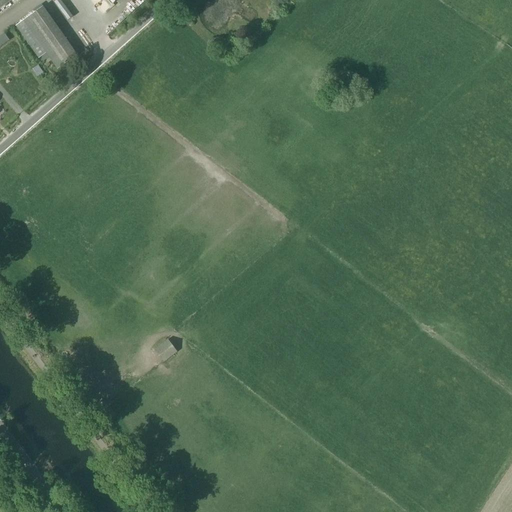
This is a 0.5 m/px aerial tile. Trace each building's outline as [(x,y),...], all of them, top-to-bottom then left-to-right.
[(0,0),(0,8),(11,0),(0,0)] [(52,0),(52,1),(64,18),(70,13),(59,0),(52,0)] [(16,26),(39,59),(46,54),(58,70),(77,56),(43,7),(16,26)] [(4,34),(0,36),(0,47),(9,41),(4,34)] [(174,350),(166,342),(155,353),(163,361),(174,350)]
